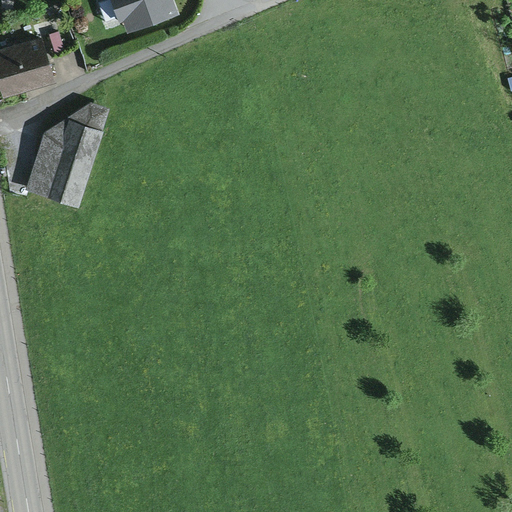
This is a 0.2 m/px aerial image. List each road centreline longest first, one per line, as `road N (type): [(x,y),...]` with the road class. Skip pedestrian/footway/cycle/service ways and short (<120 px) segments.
road 1 (track): [(0,114),(269,0)]
road 2 (primary): [(0,341),(27,511)]
